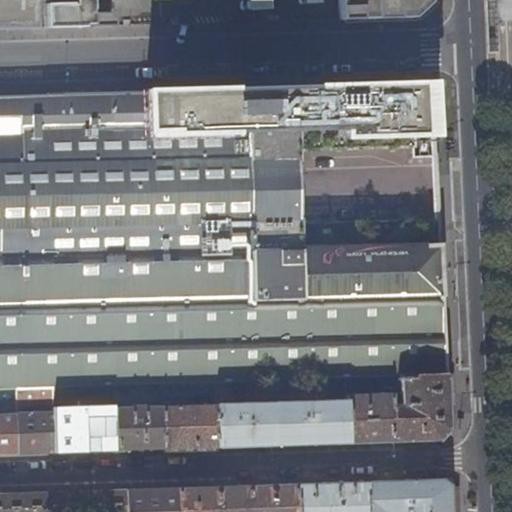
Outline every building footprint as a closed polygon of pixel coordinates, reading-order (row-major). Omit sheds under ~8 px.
[(25,0),(26,10),(61,9),(61,28),(126,26),(126,7),(101,8),(100,0),(325,0),(327,22),(400,19),(419,1),(418,0),(25,0)] [(427,83),(0,95),(0,308),(440,295),(438,217),(432,217),(432,223),(303,227),(301,151),(412,148),(412,158),(430,157),(429,142),(427,83)] [(429,142),(430,157),(432,217),(438,217),(436,142),(429,142)] [(440,295),(0,308),(0,389),(39,388),(54,388),(78,387),(113,386),(159,384),(197,383),(213,383),(230,382),(264,381),(318,379),(328,379),(344,379),(355,378),(380,377),(445,375),(440,295)] [(447,428),(445,375),(380,377),(381,394),(346,395),(347,442),(437,439),(447,428)] [(215,446),(347,442),(346,395),(344,395),(344,385),(344,379),(328,379),(329,401),(230,404),(230,382),(213,383),(215,446)] [(318,388),(318,379),(264,381),(265,392),(268,396),(301,394),(305,391),(306,388),(318,388)] [(160,448),(215,446),(213,383),(197,383),(197,405),(195,405),(195,402),(189,402),(189,405),(159,406),(160,448)] [(114,408),(115,450),(160,448),(159,406),(159,384),(113,386),(114,401),(153,400),(153,406),(144,407),(144,406),(130,407),(114,408)] [(78,387),(54,388),(54,402),(78,401),(78,387)] [(54,388),(39,388),(39,405),(54,404),(54,402),(54,388)] [(55,407),(55,412),(55,452),(115,450),(114,408),(114,406),(55,407)] [(55,412),(16,414),(16,429),(17,453),(55,452),(55,412)] [(0,453),(17,453),(16,429),(0,429),(0,453)] [(367,482),(367,511),(452,511),(451,484),(441,480),(367,482)] [(296,511),(367,511),(367,482),(295,484),(296,511)] [(177,488),(177,511),(296,511),(295,484),(177,488)] [(177,511),(177,488),(127,490),(127,511),(177,511)] [(127,511),(127,490),(0,494),(0,511),(127,511)]
